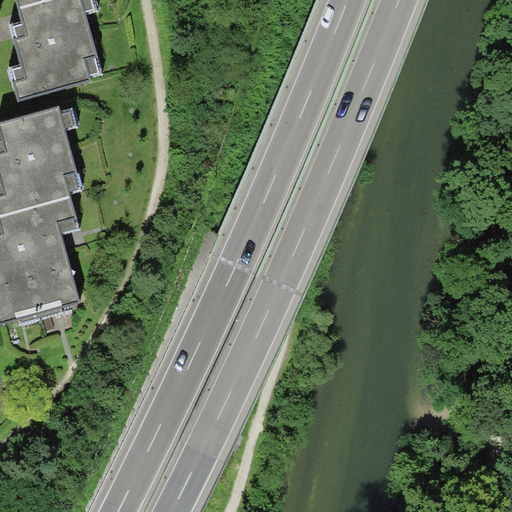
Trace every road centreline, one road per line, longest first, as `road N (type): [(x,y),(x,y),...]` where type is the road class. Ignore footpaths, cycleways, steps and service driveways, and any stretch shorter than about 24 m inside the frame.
road 1 (motorway): [(343,0),(296,130),(116,511)]
road 2 (motorway): [(170,511),(316,192),(393,0)]
